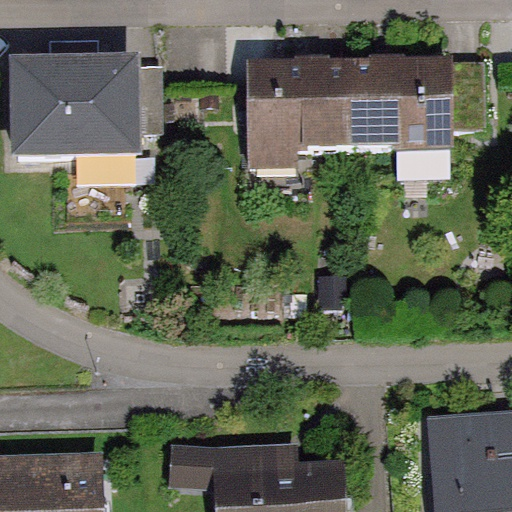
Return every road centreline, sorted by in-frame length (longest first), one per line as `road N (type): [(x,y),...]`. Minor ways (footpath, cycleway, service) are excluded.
road 1 (residential): [(511,369),(207,376),(48,327),(0,293)]
road 2 (residential): [(511,9),(0,21)]
